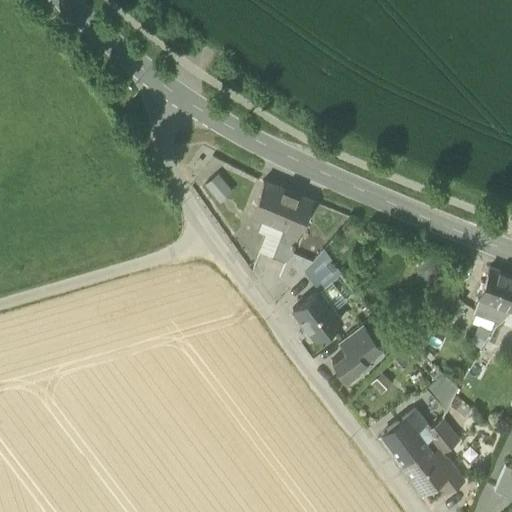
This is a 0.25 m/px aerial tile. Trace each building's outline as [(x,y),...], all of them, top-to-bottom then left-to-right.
[(218,199),(231,187),(216,169),(203,181),(218,199)] [(261,218),(282,226),(298,233),(311,200),(263,180),(249,213),(261,218)] [(282,226),(261,218),(257,229),(264,232),(257,249),(271,254),(282,226)] [(291,251),(298,233),(282,226),(271,254),(285,259),(286,260),(291,251)] [(323,247),(312,259),(304,270),(317,288),(318,288),(319,289),(330,279),(340,271),(323,247)] [(290,286),(304,270),(312,259),(291,251),(286,260),(285,259),(278,277),(290,286)] [(511,274),(489,266),(478,296),(511,308),(511,306),(511,274)] [(345,299),(330,279),(319,289),(333,308),(345,299)] [(312,335),(314,337),(340,317),(333,308),(319,289),(318,288),(317,288),(292,308),(305,326),(312,335)] [(427,316),(442,327),(462,300),(448,288),(427,316)] [(497,321),(511,308),(478,296),(473,309),(483,313),(481,318),(486,321),(472,345),(480,350),(497,321)] [(337,340),(344,350),(365,334),(359,325),(337,340)] [(307,338),(312,335),(305,326),(300,329),(307,338)] [(331,359),(346,379),(358,370),(356,368),(366,361),(365,360),(373,354),(372,352),(380,346),(369,331),(365,334),(344,350),(331,359)] [(425,387),(445,409),(452,395),(456,386),(457,385),(442,372),(425,387)] [(380,434),(401,462),(426,443),(425,441),(430,438),(436,433),(430,425),(428,426),(415,408),(380,434)] [(437,447),(440,452),(458,438),(441,416),(430,425),(436,433),(430,438),(437,447)] [(425,441),(426,443),(430,448),(432,450),(437,447),(430,438),(425,441)] [(440,461),(432,450),(430,448),(426,443),(401,462),(401,463),(422,492),(438,480),(446,491),(462,479),(445,457),(440,461)] [(493,488),(505,495),(511,479),(511,467),(504,464),(493,488)]
